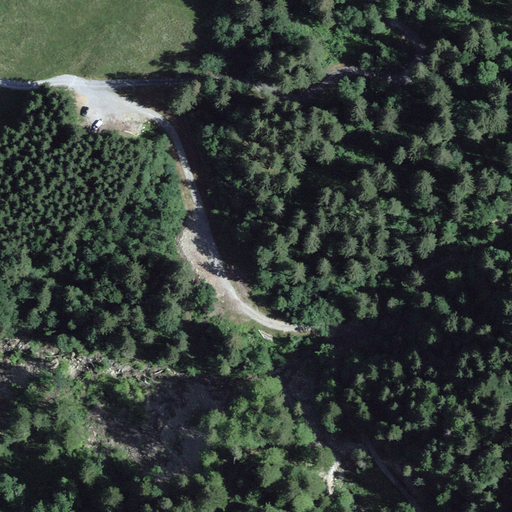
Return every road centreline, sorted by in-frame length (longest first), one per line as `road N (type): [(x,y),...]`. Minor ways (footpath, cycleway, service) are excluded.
road 1 (track): [(369,0),(418,42),(418,62),(396,79),(344,73),(305,97),(218,76),(91,86)]
road 2 (track): [(91,86),(166,123),(226,283),(244,307),(281,326),(334,327),(349,351)]
road 3 (track): [(349,351),(346,410),(418,511)]
